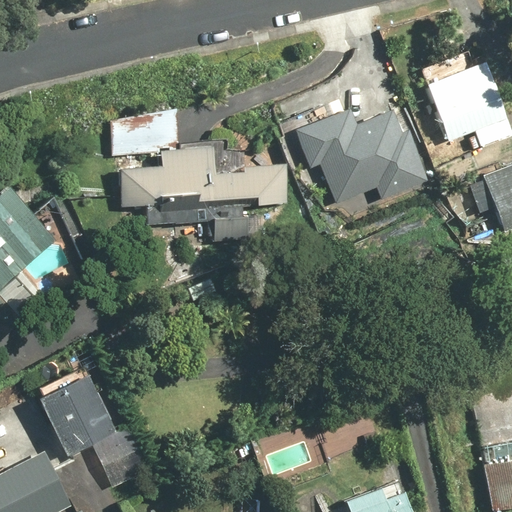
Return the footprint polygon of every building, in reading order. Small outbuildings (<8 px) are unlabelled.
[(511,135),(511,130),(485,61),(427,83),(449,140),(468,133),(474,150),(511,135)] [(321,164),(335,202),(377,186),(381,196),(425,180),(406,130),(403,131),(395,112),(359,126),(352,109),(296,130),(310,168),(321,164)] [(161,166),(120,169),(123,225),(213,220),(214,241),(249,239),(247,204),(286,202),(284,164),(212,168),(210,147),(160,150),(161,166)] [(511,162),(466,179),(479,213),(495,207),(503,230),(511,226),(511,162)] [(57,240),(9,186),(0,194),(0,318),(39,283),(26,268),(57,240)] [(511,352),(465,362),(494,507),(511,502),(511,352)] [(84,364),(33,389),(67,456),(91,444),(113,487),(165,461),(142,417),(117,429),(84,364)] [(0,511),(47,511),(68,501),(42,449),(0,470),(0,511)] [(412,511),(400,480),(318,511),(412,511)]
